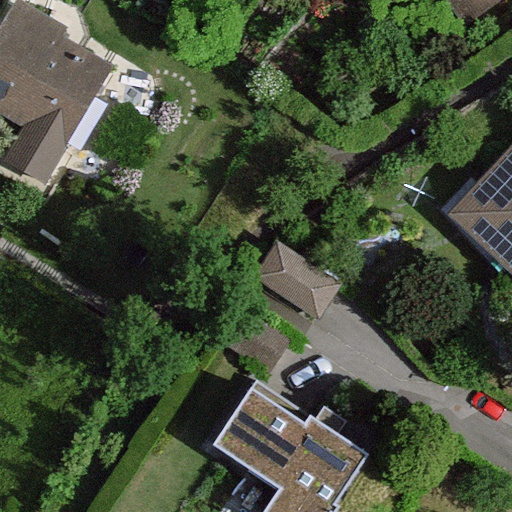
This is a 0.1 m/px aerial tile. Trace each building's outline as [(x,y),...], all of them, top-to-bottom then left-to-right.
[(0,153),(0,165),(38,188),(107,67),(53,37),(60,24),(18,0),(4,0),(0,7),(0,130),(10,136),(0,153)] [(436,0),(449,19),(479,0),(436,0)] [(511,123),(430,209),(511,287),(511,123)] [(279,241),(257,275),(319,316),(341,282),(279,241)] [(288,337),(241,302),(219,333),(266,367),(288,337)] [(226,511),(326,511),(368,447),(294,401),(287,413),(233,378),(193,442),(248,477),(226,511)]
